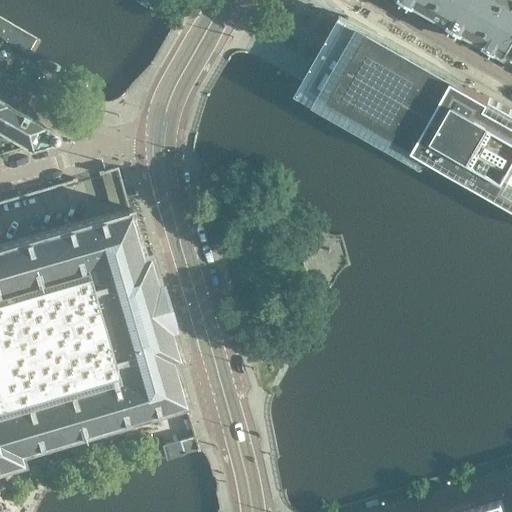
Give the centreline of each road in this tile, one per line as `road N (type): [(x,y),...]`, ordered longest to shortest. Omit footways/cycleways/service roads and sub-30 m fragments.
road 1 (tertiary): [(251,511),(164,187),(160,142)]
road 2 (residential): [(366,0),(511,82)]
road 3 (tertiary): [(160,142),(175,85),(224,0)]
road 4 (residential): [(0,79),(115,146)]
